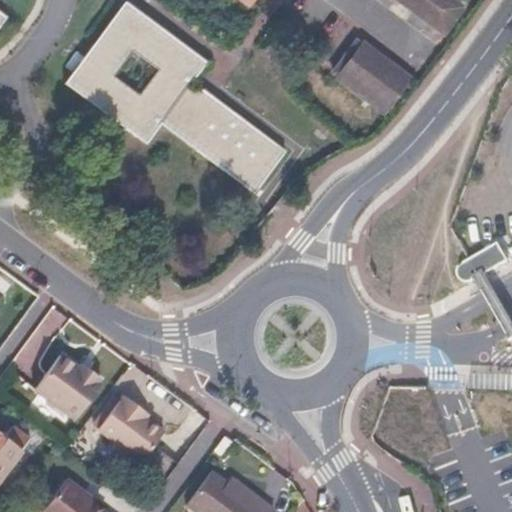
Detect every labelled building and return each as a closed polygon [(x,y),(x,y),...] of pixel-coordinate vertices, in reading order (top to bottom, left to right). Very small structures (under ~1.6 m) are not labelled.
[(456,0),(398,0),(443,33),(464,6),(456,0)] [(206,62),(126,2),(67,81),(148,142),(162,123),(256,191),(286,151),(192,80),(206,62)] [(341,76),(339,79),(384,112),(409,76),(364,44),(363,45),(358,41),(336,73),(341,76)] [(469,283),(507,262),(502,253),(497,244),(473,257),(461,264),(456,272),(457,277),(460,281),(469,283)] [(507,341),(511,338),(511,325),(507,316),(498,300),(495,295),(484,275),(473,281),(485,302),(488,307),(496,321),(501,331),(505,337),(507,341)] [(73,362),(59,352),(34,385),(73,415),(99,381),(96,379),(100,375),(83,363),(80,367),(73,362)] [(76,357),(73,362),(80,367),(83,363),(76,357)] [(120,397),(118,396),(97,425),(141,457),(161,428),(144,416),(135,410),(139,405),(123,393),(120,397)] [(139,405),(135,410),(144,416),(147,412),(139,405)] [(0,476),(6,468),(29,437),(13,424),(5,434),(0,430),(0,476)] [(14,475),(6,468),(0,476),(0,478),(8,484),(14,475)] [(205,473),(180,506),(188,511),(267,511),(268,511),(234,486),(230,492),(222,485),(205,473)] [(61,476),(36,509),(41,511),(99,511),(85,501),(74,493),(78,488),(61,476)] [(234,486),(226,479),(222,485),(230,492),(234,486)] [(78,488),(74,493),(85,501),(88,496),(78,488)]
